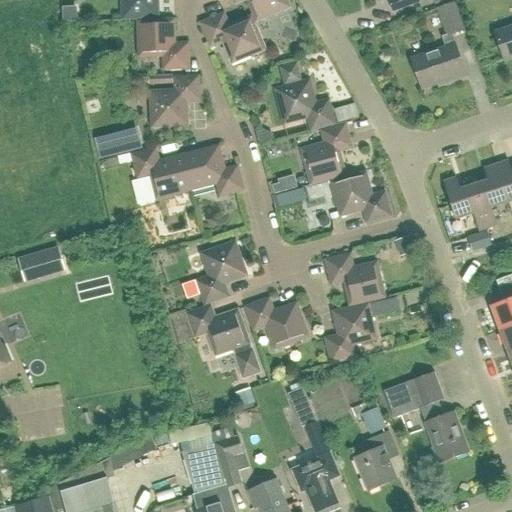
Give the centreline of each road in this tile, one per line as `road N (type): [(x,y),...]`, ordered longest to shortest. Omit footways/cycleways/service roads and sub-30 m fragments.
road 1 (residential): [(190,0),(190,25),(240,139),(274,260),(425,217)]
road 2 (residential): [(511,456),(425,217)]
road 3 (residential): [(402,157),(313,0)]
